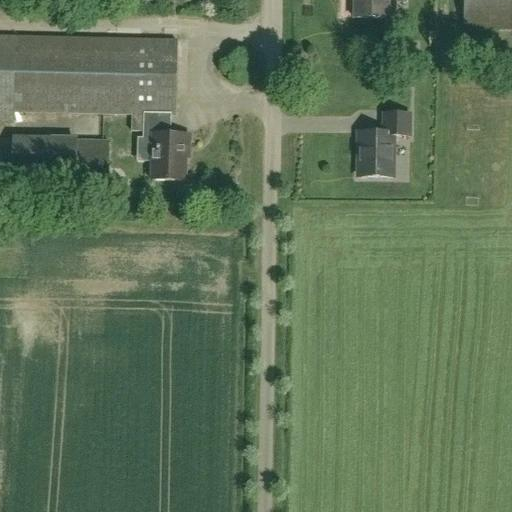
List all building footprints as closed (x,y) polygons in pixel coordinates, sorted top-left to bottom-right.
[(355,0),(355,20),(389,20),(389,0),(355,0)] [(511,0),(464,0),(466,24),(511,21),(511,0)] [(14,113),(132,117),(132,133),(144,134),(144,140),(153,140),(153,183),(187,183),(187,160),(190,160),(191,137),(171,137),(171,118),(176,118),(178,42),(0,37),(0,121),(14,122),(14,113)] [(384,135),(358,134),(358,151),(361,151),(361,164),(358,167),(358,174),(361,176),(361,179),(393,179),(394,138),(410,138),(410,116),(384,116),(384,135)] [(12,188),(109,191),(110,143),(14,141),(12,188)]
